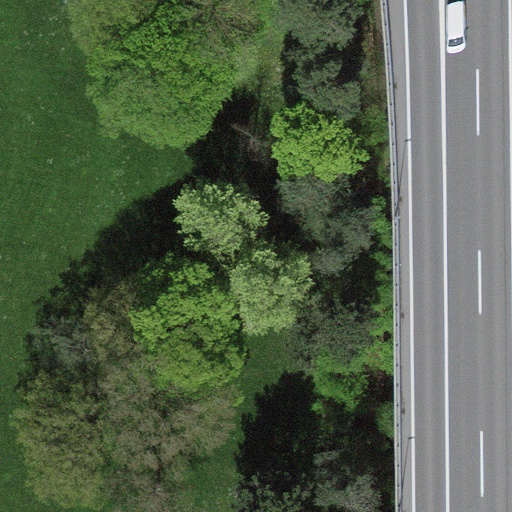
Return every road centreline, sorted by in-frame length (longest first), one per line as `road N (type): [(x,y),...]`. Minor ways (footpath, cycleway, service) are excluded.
road 1 (motorway): [(422,0),(430,511)]
road 2 (motorway): [(476,0),(472,511)]
